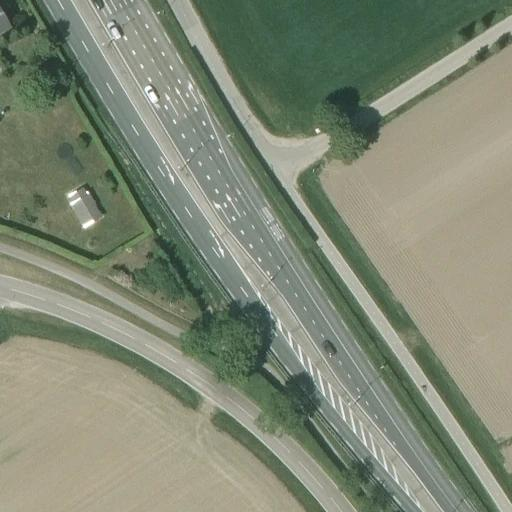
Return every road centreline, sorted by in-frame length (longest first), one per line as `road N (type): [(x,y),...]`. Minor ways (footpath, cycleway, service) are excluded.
road 1 (primary): [(57,0),(248,307),(411,511)]
road 2 (primary): [(448,511),(277,268),(121,0)]
road 3 (unclassified): [(511,22),(274,173),(176,0)]
road 4 (tertiary): [(0,289),(78,313),(227,399),(304,467),(338,511)]
